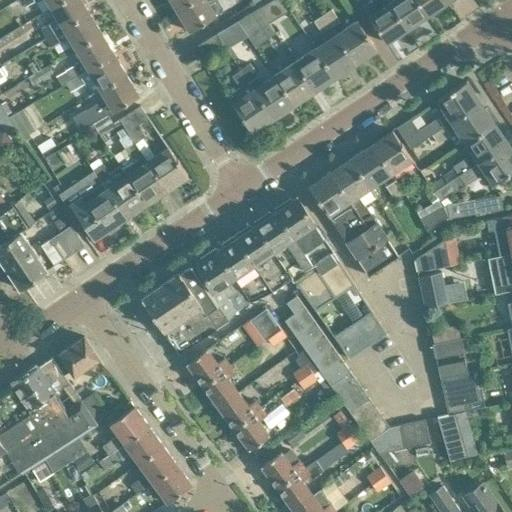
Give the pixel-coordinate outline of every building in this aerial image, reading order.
[(63,0),(14,0),(12,1),(18,11),(35,0),(45,0),(50,8),(63,0)] [(89,13),(81,0),(63,0),(50,8),(57,20),(42,29),(47,38),(89,13)] [(170,0),(176,10),(193,0),(170,0)] [(193,0),(176,10),(189,31),(215,15),(224,9),(218,0),(193,0)] [(407,29),(427,15),(417,0),(392,0),(389,2),(407,29)] [(448,2),(446,0),(417,0),(427,15),(448,2)] [(267,2),(259,7),(269,22),(276,17),(267,2)] [(386,43),(407,29),(389,2),(368,16),(386,43)] [(269,22),(259,7),(238,20),(247,34),(251,41),(272,27),(269,22)] [(333,10),(324,16),(332,27),(341,21),(333,10)] [(102,34),(89,13),(47,38),(53,48),(69,38),(75,49),(102,34)] [(332,27),(324,16),(315,22),(322,33),(332,27)] [(225,47),(247,34),(238,20),(217,33),(225,47)] [(357,20),(336,34),(354,60),(360,56),(362,59),(376,49),(357,20)] [(197,45),(205,59),(225,47),(217,33),(197,45)] [(114,54),(102,34),(75,49),(82,61),(57,76),(62,84),(65,82),(114,54)] [(346,65),(354,60),(336,34),(315,48),(334,77),(348,68),(346,65)] [(334,77),(315,48),(294,61),(312,88),(319,84),(321,86),(334,77)] [(127,75),(114,54),(65,82),(71,92),(87,82),(93,93),(100,90),(127,75)] [(17,59),(4,64),(9,76),(22,72),(17,59)] [(305,93),(312,88),(294,61),(275,74),(294,104),(307,95),(305,93)] [(242,70),(248,80),(257,74),(251,65),(242,70)] [(264,120),(271,115),(253,89),(248,80),(242,70),(233,76),(240,88),(228,95),(232,103),(252,132),(266,123),(264,120)] [(280,113),(294,104),(275,74),(253,89),(271,115),(278,111),(280,113)] [(139,95),(127,75),(100,90),(112,111),(139,95)] [(444,126),(451,121),(477,104),(473,97),(475,95),(466,81),(453,89),(453,88),(449,91),(449,92),(437,100),(445,113),(438,118),(444,126)] [(5,101),(1,105),(7,115),(12,112),(5,101)] [(482,111),(477,104),(451,121),(464,142),(494,122),(485,109),(482,111)] [(138,124),(148,117),(140,105),(119,119),(135,143),(145,136),(138,124)] [(22,109),(9,118),(14,125),(25,141),(32,137),(30,133),(36,129),(22,109)] [(444,126),(438,118),(438,117),(418,130),(410,118),(396,127),(410,148),(432,134),(444,126)] [(503,136),(494,122),(464,142),(478,162),(505,145),(500,138),(503,136)] [(450,135),(444,126),(432,134),(437,143),(450,135)] [(392,130),(377,139),(379,142),(372,147),(390,173),(411,159),(392,130)] [(51,137),(37,145),(42,153),(55,145),(51,137)] [(505,145),(478,162),(472,166),(471,167),(477,175),(483,171),(492,183),(511,170),(511,150),(509,151),(505,145)] [(187,176),(168,147),(147,161),(165,187),(171,183),(173,185),(187,176)] [(390,173),(372,147),(365,151),(364,149),(350,158),(370,187),(390,173)] [(370,187),(350,158),(337,167),(338,169),(331,174),(354,208),(363,202),(365,206),(377,198),(370,187)] [(459,175),(471,167),(472,166),(466,158),(453,166),(459,175)] [(158,192),(165,187),(147,161),(146,161),(127,174),(126,175),(146,204),(159,194),(158,192)] [(132,213),(146,204),(126,175),(127,174),(120,165),(109,173),(103,163),(93,170),(124,215),(131,210),(132,213)] [(477,176),(477,175),(471,167),(459,175),(435,191),(444,205),(447,204),(451,203),(447,196),(477,176)] [(117,219),(124,215),(93,170),(85,175),(98,194),(86,202),(82,196),(70,204),(93,239),(119,222),(117,219)] [(367,227),(354,208),(331,174),(330,175),(329,172),(308,186),(317,198),(316,199),(319,203),(319,202),(368,275),(398,255),(376,221),(367,227)] [(394,198),(403,193),(395,180),(386,186),(394,198)] [(52,195),(44,200),(49,208),(57,202),(52,195)] [(289,198),(275,208),(314,267),(317,265),(322,272),(340,260),(296,196),(295,196),(296,197),(291,200),(289,198)] [(47,270),(20,231),(35,221),(20,199),(0,212),(0,259),(19,289),(47,270)] [(451,203),(447,204),(449,217),(477,213),(474,199),(451,203)] [(442,205),(420,217),(428,231),(432,228),(442,218),(448,217),(442,205)] [(314,267),(275,208),(274,208),(275,210),(271,213),(269,211),(255,221),(293,279),(294,280),(297,279),(314,267)] [(54,221),(60,231),(71,224),(64,214),(54,221)] [(488,231),(494,230),(499,255),(511,253),(511,252),(511,214),(486,219),(488,231)] [(293,279),(255,221),(254,222),(255,224),(251,227),(249,225),(236,234),(273,292),(293,279)] [(71,224),(60,231),(74,252),(85,245),(71,224)] [(74,252),(60,231),(50,239),(64,259),(74,252)] [(454,232),(436,244),(414,259),(417,272),(461,263),(454,232)] [(273,292),(236,234),(220,245),(221,246),(217,249),(251,302),(254,300),(267,294),(267,295),(273,292)] [(251,302),(217,249),(217,250),(215,248),(200,258),(201,260),(196,263),(196,262),(195,263),(215,292),(211,294),(228,320),(236,310),(237,311),(251,302)] [(314,267),(297,279),(305,291),(307,294),(317,309),(334,297),(355,284),(345,269),(340,260),(322,272),(317,265),(314,267)] [(228,320),(211,294),(191,264),(190,265),(191,266),(180,273),(179,272),(141,298),(163,331),(179,352),(228,320)] [(441,271),(418,276),(425,307),(447,302),(441,271)] [(317,366),(322,374),(331,386),(352,372),(299,295),(287,303),(294,314),(285,320),(306,350),(317,366)] [(372,310),(334,335),(349,358),(387,333),(372,310)] [(267,338),(281,327),(275,320),(262,331),(267,338)] [(287,335),(281,327),(267,338),(273,346),(287,335)] [(84,336),(59,353),(52,357),(64,374),(70,370),(74,375),(99,358),(84,336)] [(202,384),(229,365),(224,358),(217,363),(206,349),(187,363),(202,384)] [(293,373),(298,380),(317,366),(306,350),(298,355),(296,360),(301,368),(293,373)] [(437,365),(440,378),(467,372),(465,359),(437,365)] [(235,373),(229,365),(202,384),(218,406),(237,392),(228,378),(235,373)] [(0,392),(0,439),(22,472),(23,473),(32,467),(45,459),(64,446),(72,441),(97,423),(82,400),(54,419),(42,401),(56,392),(38,366),(0,392)] [(322,374),(317,366),(298,380),(304,389),(318,379),(317,377),(322,374)] [(466,391),(476,389),(472,371),(467,372),(440,378),(448,414),(448,415),(459,412),(470,410),(466,391)] [(377,409),(352,372),(331,386),(357,423),(377,409)] [(233,427),(261,408),(255,400),(248,406),(237,392),(218,406),(233,427)] [(92,393),(82,400),(97,423),(98,425),(108,417),(92,393)] [(109,423),(118,435),(103,446),(109,454),(149,425),(134,405),(109,423)] [(269,435),(268,433),(275,428),(261,408),(233,427),(249,449),(269,435)] [(337,433),(342,440),(354,431),(350,424),(351,423),(341,409),(333,415),(343,429),(337,433)] [(389,426),(383,418),(377,409),(357,423),(369,441),(389,426)] [(459,412),(448,415),(448,414),(437,416),(449,461),(471,455),(470,454),(467,455),(465,447),(468,446),(459,412)] [(326,413),(302,430),(307,437),(331,420),(326,413)] [(425,419),(413,421),(418,446),(430,443),(425,419)] [(418,446),(413,421),(401,424),(406,448),(418,446)] [(406,448),(401,424),(389,426),(369,441),(379,454),(406,448)] [(149,425),(109,454),(99,462),(106,471),(131,452),(138,463),(163,445),(149,425)] [(299,429),(286,439),(291,447),(305,437),(299,429)] [(361,440),(354,431),(342,440),(342,441),(348,449),(361,440)] [(86,437),(93,461),(103,458),(96,434),(86,437)] [(0,486),(22,472),(0,439),(0,486)] [(302,481),(310,475),(312,479),(322,471),(321,470),(349,450),(348,449),(342,441),(304,468),(304,467),(277,487),(292,509),(312,494),(302,481)] [(152,482),(177,464),(163,445),(138,463),(152,482)] [(277,487),(304,467),(290,448),(283,454),(281,451),(261,465),(277,487)] [(511,448),(503,451),(506,466),(511,464),(511,448)] [(32,467),(41,482),(53,474),(48,464),(45,459),(32,467)] [(191,484),(177,464),(152,482),(153,483),(145,489),(144,488),(137,493),(144,503),(160,492),(167,502),(191,484)] [(371,484),(385,474),(379,466),(366,476),(371,484)] [(400,480),(411,496),(423,487),(425,486),(414,470),(400,480)] [(391,482),(385,474),(371,484),(378,492),(391,482)] [(132,486),(137,493),(144,488),(139,481),(132,486)] [(294,511),(332,511),(335,510),(348,503),(333,482),(320,491),(312,495),(312,494),(292,509),(294,511)] [(497,503),(482,482),(464,495),(470,503),(474,500),(480,509),(474,511),(503,511),(497,503)] [(441,511),(456,511),(460,510),(443,485),(429,495),(441,511)] [(43,488),(36,492),(47,510),(50,508),(54,506),(43,488)] [(97,501),(93,495),(92,493),(83,499),(88,507),(97,501)] [(129,511),(124,503),(110,511),(129,511)]
